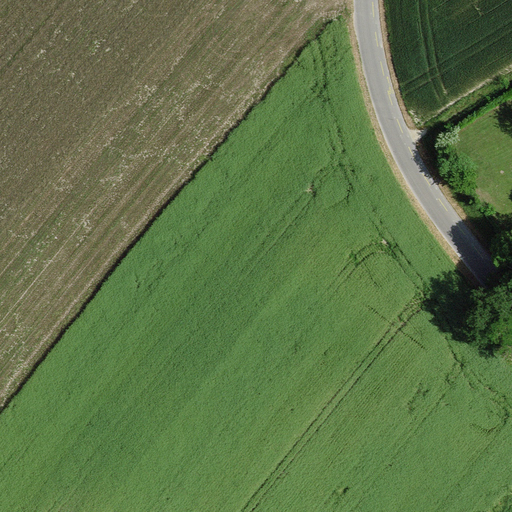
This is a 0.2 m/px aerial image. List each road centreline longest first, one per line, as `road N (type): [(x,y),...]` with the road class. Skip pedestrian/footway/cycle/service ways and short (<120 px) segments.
road 1 (unclassified): [(511,299),(434,202),(401,145),(375,65),(366,0)]
road 2 (track): [(511,77),(401,145)]
